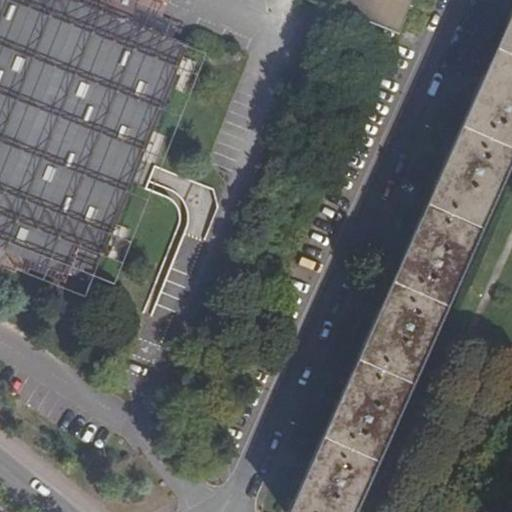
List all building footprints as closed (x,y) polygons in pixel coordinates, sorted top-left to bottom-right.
[(0,0),(0,238),(91,272),(96,259),(99,260),(181,51),(168,46),(174,28),(156,21),(164,0),(0,0)] [(345,0),(342,9),(358,15),(361,7),(364,0),(345,0)] [(364,0),(361,7),(402,21),(410,0),(364,0)] [(511,4),(496,42),(344,382),(401,407),(511,160),(511,4)] [(397,32),(402,21),(361,7),(358,15),(397,32)] [(0,238),(0,255),(14,262),(13,264),(29,269),(64,283),(67,277),(86,284),(91,272),(0,238)] [(0,255),(0,259),(13,264),(14,262),(0,255)] [(13,264),(0,259),(0,272),(3,274),(4,270),(14,274),(16,268),(27,273),(29,269),(13,264)] [(344,382),(342,387),(399,412),(401,407),(344,382)] [(353,511),(399,412),(342,387),(285,511),(353,511)]
